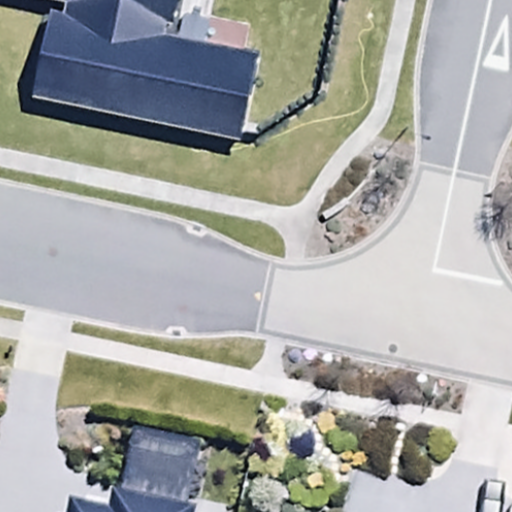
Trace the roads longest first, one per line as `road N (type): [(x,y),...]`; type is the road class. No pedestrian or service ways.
road 1 (residential): [(426,324),(0,243)]
road 2 (residential): [(492,0),(426,324)]
